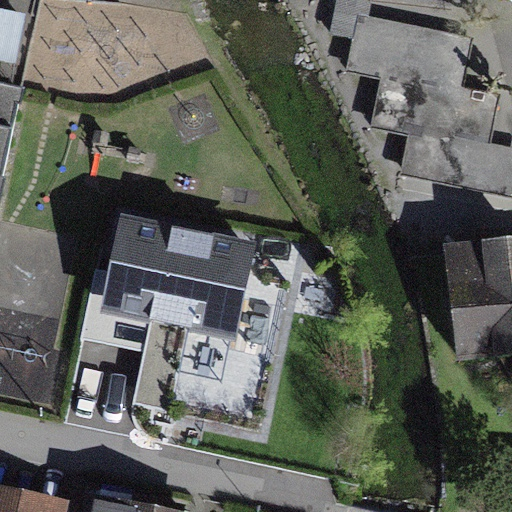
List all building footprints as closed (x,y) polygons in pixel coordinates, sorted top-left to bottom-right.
[(372,2),(361,0),(335,0),(330,35),(353,40),(346,75),(381,81),(371,129),(408,137),(400,178),(511,200),(511,192),(511,153),(487,147),(497,102),(462,96),(472,41),(369,20),(372,2)] [(0,69),(21,71),(26,20),(0,17),(0,69)] [(0,203),(22,91),(0,86),(0,203)] [(250,273),(255,248),(120,218),(98,316),(150,328),(132,407),(261,433),(291,282),(250,273)] [(511,240),(444,246),(457,365),(511,359),(511,240)] [(0,511),(67,511),(69,503),(0,489),(0,511)] [(184,511),(185,508),(139,498),(137,508),(87,497),(83,511),(184,511)]
